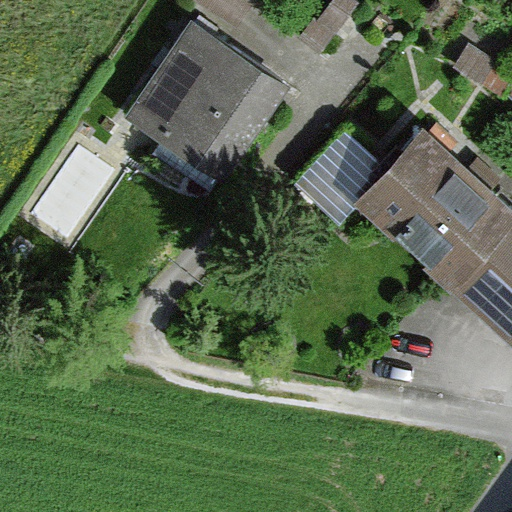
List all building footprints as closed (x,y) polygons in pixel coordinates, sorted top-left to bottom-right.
[(252,0),(201,0),(236,24),(252,0)] [(352,0),(331,0),(325,9),(341,20),(355,2),(352,0)] [(333,32),(313,18),(301,34),(320,48),(333,32)] [(264,106),(283,79),(194,19),(132,109),(163,131),(153,145),(195,174),(212,150),(227,160),(254,121),(252,120),(262,105),(264,106)] [(491,59),(470,45),(459,62),(480,76),(491,59)] [(420,128),(365,188),(511,321),(511,204),(492,186),(488,190),(444,150),(454,140),(436,123),(426,134),(420,128)] [(36,210),(71,231),(112,163),(77,142),(36,210)]
